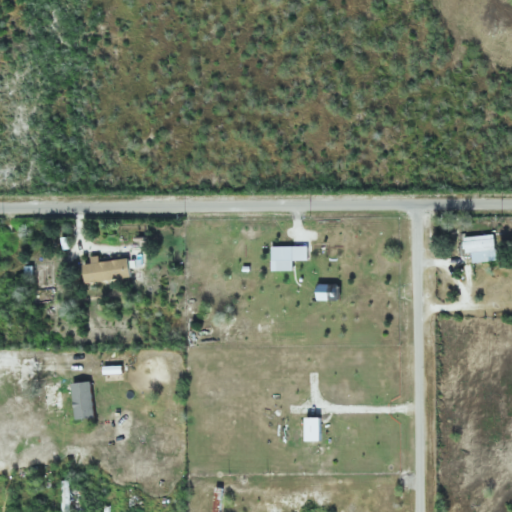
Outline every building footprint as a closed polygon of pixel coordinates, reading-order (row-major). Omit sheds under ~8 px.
[(502,31),(503,26),(511,27),(511,2),(497,0),(490,0),(486,28),(502,31)] [(463,237),(464,254),(473,254),(474,263),(498,262),(496,235),(463,237)] [(133,276),(131,258),(87,263),(89,282),(133,276)] [(63,411),(63,382),(48,382),(48,411),(63,411)] [(71,511),(71,480),(62,480),(62,511),(71,511)]
